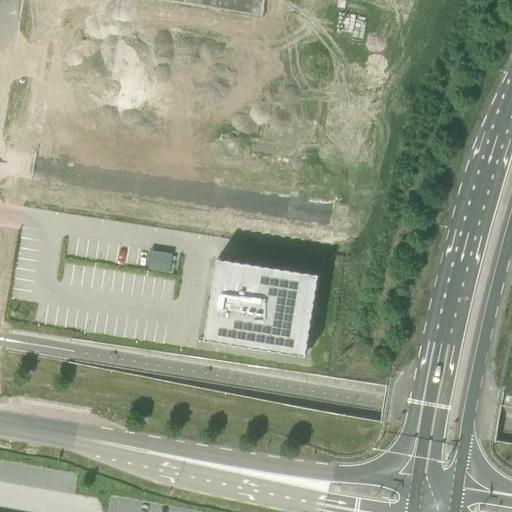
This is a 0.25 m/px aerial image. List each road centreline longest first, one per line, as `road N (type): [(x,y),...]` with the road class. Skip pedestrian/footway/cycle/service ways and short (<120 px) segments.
road 1 (primary): [(511,89),(465,236),(418,483)]
road 2 (primary): [(459,488),(470,397),(511,227)]
road 3 (unclassified): [(0,425),(260,479)]
road 4 (unclassified): [(418,483),(337,473),(260,479)]
